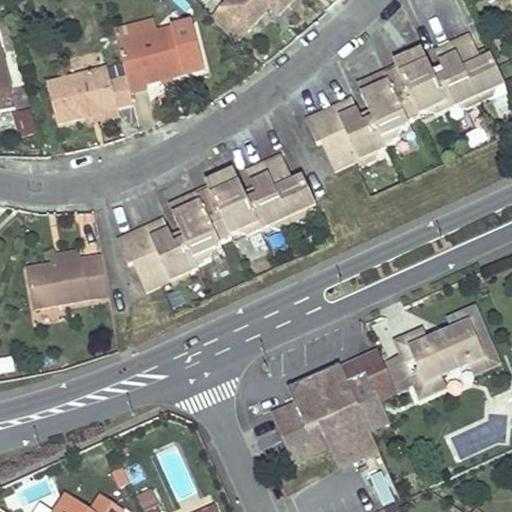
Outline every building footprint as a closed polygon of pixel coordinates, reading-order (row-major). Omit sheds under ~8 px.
[(293,0),(228,0),(210,19),(234,43),(267,9),(276,17),(293,0)] [(194,26),(117,45),(123,71),(125,80),(129,95),(147,91),(146,85),(205,71),(194,26)] [(353,100),(305,121),(317,146),(321,145),(334,175),(358,163),(361,170),(376,164),(379,156),(387,152),(385,149),(399,143),(403,133),(412,130),(409,125),(430,116),(437,119),(459,110),(468,113),(495,101),(498,93),(506,89),(493,59),(487,61),(481,63),(471,38),(435,54),(444,73),(447,78),(437,83),(435,77),(424,53),(395,65),(398,70),(411,100),(400,105),(387,75),(358,88),(368,111),(373,122),(364,126),(359,115),(353,100)] [(0,50),(0,121),(9,119),(7,113),(15,111),(0,50)] [(107,69),(47,84),(56,126),(84,119),(118,111),(132,107),(129,95),(125,80),(111,84),(109,74),(107,69)] [(392,72),(387,75),(400,105),(411,100),(398,70),(392,72)] [(123,71),(109,74),(111,84),(125,80),(123,71)] [(440,75),(435,77),(437,83),(447,78),(444,73),(440,75)] [(16,130),(34,128),(32,110),(14,112),(16,130)] [(118,111),(84,119),(87,126),(120,118),(118,111)] [(364,113),(359,115),(364,126),(373,122),(368,111),(364,113)] [(164,220),(117,240),(128,266),(132,264),(146,293),(169,283),(173,289),(188,283),(191,274),(199,271),(198,266),(210,261),(214,254),(223,250),(221,243),(240,235),(250,238),(272,229),(278,231),(307,218),(309,211),(317,208),(304,179),(293,183),(282,157),(246,172),(255,191),(259,198),(248,203),(245,196),(235,171),(207,184),(209,188),(222,218),(211,224),(197,193),(170,206),(182,232),(186,241),(175,246),(171,237),(164,220)] [(209,188),(197,193),(211,224),(222,218),(209,188)] [(255,191),(245,196),(248,203),(259,198),(255,191)] [(182,232),(171,237),(175,246),(186,241),(182,232)] [(82,252),(51,257),(52,266),(84,261),(82,252)] [(52,266),(28,270),(35,309),(109,297),(102,258),(84,261),(52,266)] [(423,333),(397,343),(402,358),(414,386),(424,382),(429,395),(447,388),(441,374),(447,372),(451,375),(464,370),(464,365),(469,362),(475,376),(501,365),(477,310),(451,321),(455,332),(447,336),(442,333),(436,336),(436,341),(427,344),(423,333)] [(341,368),(347,381),(367,372),(380,400),(396,393),(385,366),(379,352),(341,368)] [(402,358),(385,366),(396,393),(414,386),(402,358)] [(288,388),(296,405),(302,390),(332,377),(347,381),(341,368),(340,365),(288,388)] [(292,456),(296,465),(333,450),(341,469),(379,452),(369,430),(389,422),(380,400),(367,372),(347,381),(332,377),(302,390),(296,405),(274,415),(292,456)] [(424,382),(414,386),(420,399),(429,395),(424,382)] [(394,504),(381,469),(367,474),(381,509),(394,504)] [(137,496),(143,511),(160,511),(152,490),(137,496)] [(89,511),(65,494),(54,511),(53,511),(124,511),(100,495),(89,511)]
